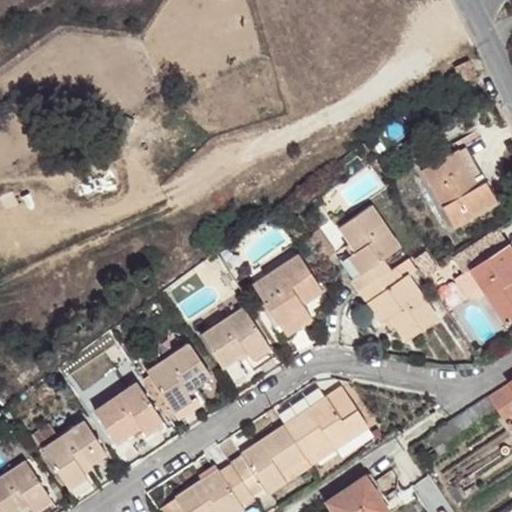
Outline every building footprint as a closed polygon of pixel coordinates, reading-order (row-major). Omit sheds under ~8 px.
[(471,57),(457,62),(463,78),(477,72),(471,57)] [(441,146),(417,160),(453,227),(497,202),(485,181),(478,186),(457,150),(447,156),(441,146)] [(370,206),(339,227),(356,252),(340,263),(360,291),(390,271),(382,259),(399,248),(370,206)] [(317,227),(306,235),(322,257),(333,249),(317,227)] [(508,244),(499,231),(475,246),(484,260),(508,244)] [(484,260),(470,269),(486,293),(505,323),(511,318),(511,250),(508,244),(484,260)] [(475,246),(457,258),(460,262),(459,263),(465,272),(470,269),(484,260),(475,246)] [(426,251),(414,260),(423,273),(435,264),(426,251)] [(322,290),(298,254),(253,284),(286,334),(312,318),(303,303),(322,290)] [(390,271),(360,291),(382,323),(384,321),(390,317),(396,326),(406,341),(437,319),(407,275),(416,269),(410,258),(395,268),(390,271)] [(480,297),(486,293),(470,269),(465,272),(455,279),(465,294),(470,298),(475,299),(480,297)] [(271,348),(243,307),(201,335),(222,367),(247,351),(254,360),(258,367),(275,355),(271,348)] [(390,317),(384,321),(390,330),(396,326),(390,317)] [(189,344),(147,372),(149,375),(143,379),(167,415),(173,411),(178,420),(196,408),(186,392),(210,376),(189,344)] [(481,347),(474,351),(477,356),(480,358),(482,357),(486,358),(488,357),(481,347)] [(511,380),(508,383),(488,395),(496,408),(497,410),(511,399),(511,380)] [(165,423),(137,382),(95,411),(116,443),(141,426),(147,435),(151,442),(169,430),(165,423)] [(311,407),(284,425),(304,456),(328,440),(333,447),(367,424),(341,386),(325,397),(326,399),(312,409),(311,407)] [(488,395),(426,436),(440,454),(448,448),(444,441),(496,408),(488,395)] [(511,399),(497,410),(503,418),(511,411),(511,399)] [(50,425),(33,436),(70,491),(89,479),(82,469),(106,452),(85,421),(69,432),(59,438),(57,435),(50,425)] [(304,456),(284,425),(256,443),(257,445),(242,455),(243,456),(231,464),(253,495),(264,488),(267,491),(285,479),(280,472),(304,456)] [(67,429),(57,435),(59,438),(69,432),(67,429)] [(328,440),(304,456),(309,463),(333,447),(328,440)] [(309,463),(304,456),(280,472),(285,479),(309,463)] [(26,460),(0,477),(0,511),(16,511),(29,504),(34,511),(50,511),(57,507),(26,460)] [(253,495),(231,464),(219,472),(219,471),(205,481),(203,479),(166,503),(172,511),(219,511),(220,511),(236,511),(244,507),(241,503),(253,495)] [(387,511),(368,474),(326,502),(332,511),(387,511)] [(89,479),(70,491),(74,497),(92,485),(89,479)]
